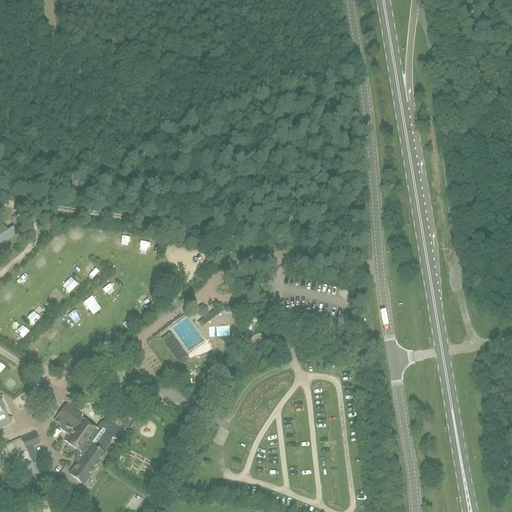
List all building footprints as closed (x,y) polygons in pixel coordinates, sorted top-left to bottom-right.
[(0,245),(17,234),(13,228),(8,231),(3,225),(0,227),(0,245)] [(120,251),(129,251),(130,236),(120,236),(120,251)] [(57,257),(66,250),(58,241),(50,249),(57,257)] [(42,273),(48,269),(41,259),(35,263),(42,273)] [(18,279),(23,288),(31,283),(26,274),(18,279)] [(106,290),(110,295),(121,285),(117,281),(106,290)] [(9,302),(15,297),(7,289),(1,294),(9,302)] [(151,312),(159,306),(149,295),(142,301),(151,312)] [(199,315),(204,317),(207,315),(206,310),(202,308),(198,310),(199,315)] [(16,334),(22,341),(30,335),(23,327),(16,334)] [(48,335),(54,343),(62,337),(55,329),(48,335)] [(5,381),(8,394),(21,391),(18,378),(5,381)] [(48,393),(38,381),(26,391),(36,404),(48,393)] [(9,401),(13,409),(18,407),(13,399),(9,401)] [(0,429),(11,425),(11,422),(8,422),(6,417),(4,418),(0,409),(0,403),(0,404),(0,402),(0,429)] [(63,441),(68,445),(78,452),(77,466),(69,476),(83,486),(106,456),(104,455),(108,449),(110,443),(110,440),(118,442),(125,431),(120,428),(127,417),(117,411),(115,414),(107,418),(109,421),(101,424),(97,430),(81,419),(82,417),(74,411),(69,408),(66,406),(54,423),(57,424),(62,428),(60,430),(67,435),(63,441)] [(29,465),(39,460),(33,447),(40,444),(35,433),(0,449),(0,477),(2,477),(6,475),(23,467),(29,465)]
